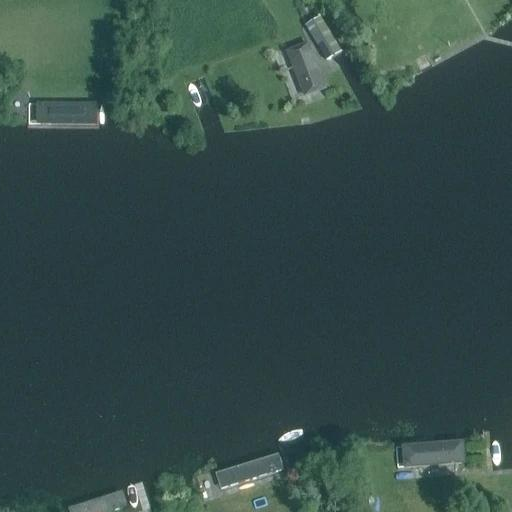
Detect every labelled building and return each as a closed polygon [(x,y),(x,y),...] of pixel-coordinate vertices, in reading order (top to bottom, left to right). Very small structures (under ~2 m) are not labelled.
[(326,62),(340,53),(319,18),(305,28),(326,62)] [(304,99),(327,90),(308,43),(285,52),(304,99)] [(118,74),(119,64),(109,64),(109,74),(118,74)] [(98,106),(28,105),(28,129),(98,130),(98,106)] [(511,432),(390,444),(392,483),(511,473),(511,432)] [(285,448),(189,473),(200,502),(294,475),(285,448)] [(126,485),(62,506),(63,511),(128,511),(134,510),(126,485)]
